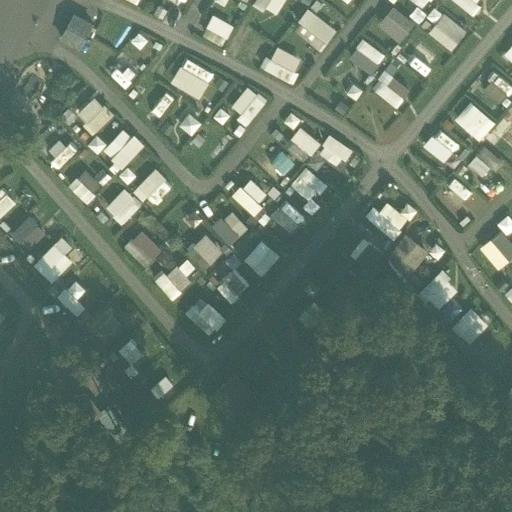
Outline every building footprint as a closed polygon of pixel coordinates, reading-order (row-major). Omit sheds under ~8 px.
[(257,0),(274,14),(286,0),(257,0)] [(455,0),(471,12),(481,0),(455,0)] [(391,4),(378,25),(402,40),(415,19),(391,4)] [(321,48),(337,28),(309,7),(294,28),(321,48)] [(75,9),(61,37),(82,48),(96,20),(75,9)] [(429,31),(453,48),(468,28),(444,11),(429,31)] [(224,44),(235,23),(214,12),(203,33),(224,44)] [(363,36),(348,57),(372,73),(386,52),(363,36)] [(264,67),(291,81),(304,57),(277,43),(264,67)] [(411,67),(430,74),(436,57),(418,50),(411,67)] [(171,81),(198,97),(215,71),(188,54),(171,81)] [(127,56),(110,72),(125,87),(142,71),(127,56)] [(385,68),(372,86),(398,105),(411,87),(385,68)] [(511,85),(500,71),(482,86),(496,102),(511,89),(511,85)] [(97,94),(77,112),(95,132),(115,114),(97,94)] [(453,150),(460,157),(496,124),(472,98),(454,115),(471,134),(453,150)] [(192,111),(180,124),(191,134),(202,120),(192,111)] [(292,138),(315,151),(323,138),(299,125),(292,138)] [(441,159),(457,141),(439,125),(423,144),(441,159)] [(511,145),(511,125),(502,136),(511,145)] [(341,164),(352,144),(330,132),(319,152),(341,164)] [(122,166),(146,143),(136,133),(112,156),(122,166)] [(218,160),(233,143),(226,137),(211,153),(218,160)] [(56,140),(51,163),(67,167),(73,145),(56,140)] [(483,175),(487,166),(495,170),(502,156),(481,145),(469,168),(483,175)] [(287,150),(264,163),(273,179),(296,166),(287,150)] [(309,200),(326,181),(307,164),(290,183),(309,200)] [(149,202),(170,178),(155,165),(134,189),(149,202)] [(86,201),(102,185),(86,167),(69,183),(86,201)] [(464,199),(472,190),(454,175),(446,184),(464,199)] [(251,176),(234,193),(253,212),(270,194),(251,176)] [(123,222),(141,202),(125,186),(106,206),(123,222)] [(0,189),(0,212),(15,207),(7,187),(0,189)] [(413,214),(388,194),(369,218),(394,237),(413,214)] [(285,198),(270,213),(289,232),(304,217),(285,198)] [(231,208),(213,226),(231,243),(248,225),(231,208)] [(30,213),(12,230),(28,247),(47,230),(30,213)] [(508,232),(511,227),(511,218),(506,213),(497,223),(508,232)] [(141,228),(126,244),(148,264),(163,248),(141,228)] [(511,240),(502,228),(479,245),(497,269),(511,257),(511,240)] [(186,251),(204,269),(223,250),(205,232),(186,251)] [(64,234),(33,262),(51,281),(73,261),(64,251),(72,244),(64,234)] [(410,277),(428,258),(406,237),(388,257),(410,277)] [(261,275),(280,255),(262,238),(243,258),(261,275)] [(174,296),(197,268),(182,255),(158,283),(174,296)] [(216,287),(232,302),(250,282),(233,267),(216,287)] [(75,297),(85,287),(75,278),(58,296),(76,312),(83,304),(75,297)] [(210,335),(226,318),(201,294),(185,312),(210,335)] [(299,313),(310,328),(327,315),(316,300),(299,313)] [(108,334),(120,323),(105,307),(94,318),(108,334)] [(463,345),(485,324),(469,307),(447,328),(463,345)] [(511,364),(493,342),(476,355),(495,378),(511,364)] [(238,424),(264,399),(236,370),(210,395),(238,424)]
